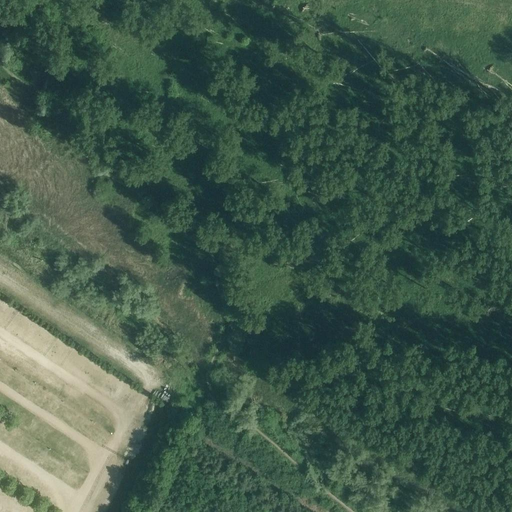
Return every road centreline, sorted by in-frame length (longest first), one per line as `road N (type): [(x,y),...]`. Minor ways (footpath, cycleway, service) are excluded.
road 1 (track): [(352,511),(204,383),(226,326),(211,255),(93,166),(0,61)]
road 2 (track): [(511,306),(304,204)]
